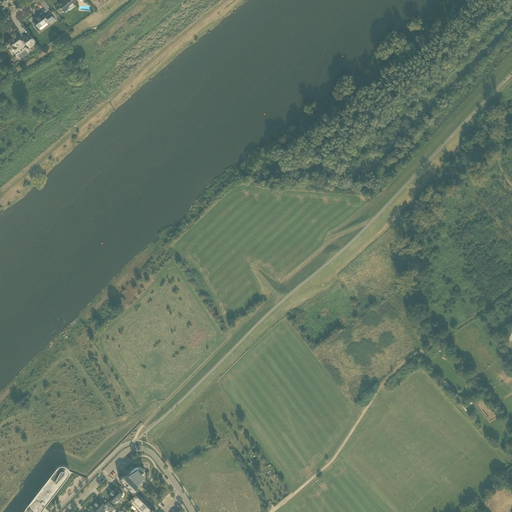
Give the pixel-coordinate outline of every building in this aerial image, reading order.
[(61,0),(62,0),(58,4),(64,11),(64,10),(65,11),(69,8),(70,10),(74,6),(72,4),(75,1),(74,0),(61,0)] [(39,16),(33,20),(38,28),(47,21),(49,24),(55,20),(50,13),(45,17),(42,13),(39,16)] [(30,34),(24,39),(29,47),(36,42),(30,34)] [(24,43),(17,35),(14,37),(14,38),(11,40),(10,39),(5,43),(11,51),(17,47),(16,47),(22,42),(23,44),(24,43)] [(421,323),(416,327),(412,331),(415,334),(415,335),(421,342),(425,339),(422,336),(427,331),(421,323)] [(444,386),(445,385),(456,398),(459,395),(443,377),(442,378),(438,372),(434,375),(444,386)] [(51,499),(69,477),(69,476),(69,475),(70,474),(70,473),(70,472),(70,471),(70,470),(70,469),(69,468),(69,467),(68,467),(68,466),(67,465),(66,465),(65,464),(64,464),(63,464),(62,464),(61,464),(60,464),(59,465),(58,465),(57,466),(28,503),(21,511),(39,511),(41,510),(43,508),(44,508),(44,509),(52,499),(51,499)] [(131,466),(127,470),(119,478),(124,484),(122,486),(126,490),(128,488),(134,493),(146,481),(143,478),(144,478),(144,477),(145,476),(145,475),(145,474),(145,473),(145,472),(144,471),(144,470),(143,469),(142,468),(141,467),(140,467),(139,467),(138,467),(137,467),(136,467),(135,468),(134,468),(134,469),(131,466)] [(111,493),(108,496),(114,502),(116,500),(118,501),(121,498),(120,496),(122,493),(125,491),(120,487),(118,489),(117,488),(114,491),(113,491),(113,490),(112,490),(111,491),(110,492),(111,493)] [(133,505),(141,497),(138,494),(137,495),(136,494),(129,501),(133,505)] [(141,497),(133,505),(137,508),(144,502),(142,500),(143,499),(141,497)] [(94,504),(95,505),(92,508),(96,511),(103,511),(108,508),(111,511),(114,507),(108,501),(105,504),(101,500),(98,503),(97,502),(94,504)] [(145,503),(144,502),(137,508),(140,511),(148,505),(146,502),(145,503)]
